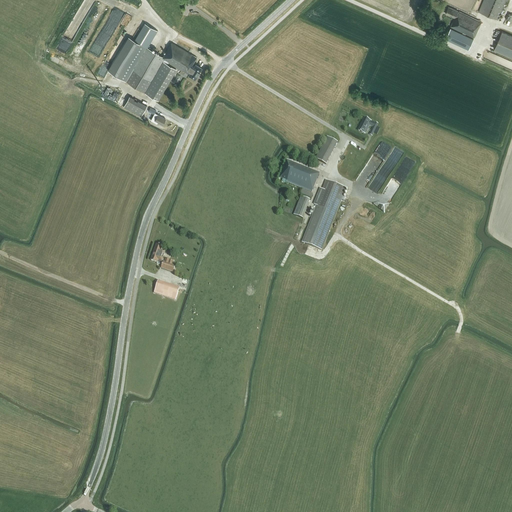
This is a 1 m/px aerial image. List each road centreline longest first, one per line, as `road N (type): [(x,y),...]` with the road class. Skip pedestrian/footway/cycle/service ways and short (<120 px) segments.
road 1 (tertiary): [(81,501),(103,444),(146,216),(210,80),(290,0)]
road 2 (track): [(336,236),(455,306),(457,332)]
road 3 (track): [(126,303),(0,251)]
